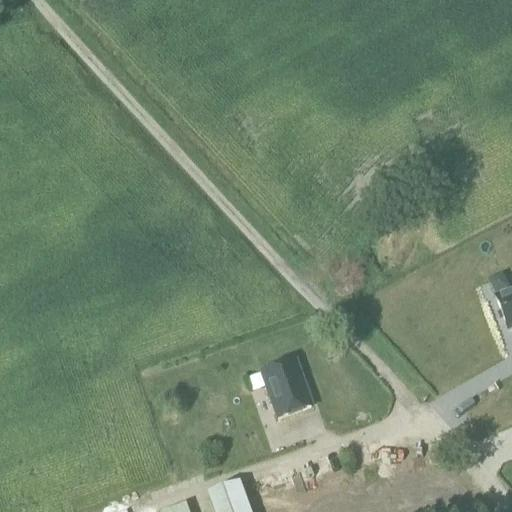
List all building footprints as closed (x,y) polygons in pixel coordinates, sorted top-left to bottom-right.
[(428,270),(451,257),(440,239),(417,253),(428,270)] [(511,292),(488,302),(500,335),(511,330),(511,292)] [(296,365),(262,377),(278,422),(312,410),(296,365)] [(479,396),(447,402),(455,446),(468,443),(471,458),(488,455),(488,457),(511,453),(509,442),(485,446),(482,432),(492,430),(488,408),(482,409),(479,396)] [(511,456),(491,465),(497,478),(511,472),(511,456)] [(330,511),(314,460),(302,464),(317,511),(330,511)] [(297,511),(286,472),(252,481),(261,511),(297,511)] [(175,483),(183,508),(203,501),(195,477),(175,483)] [(249,511),(241,487),(209,499),(213,511),(249,511)]
